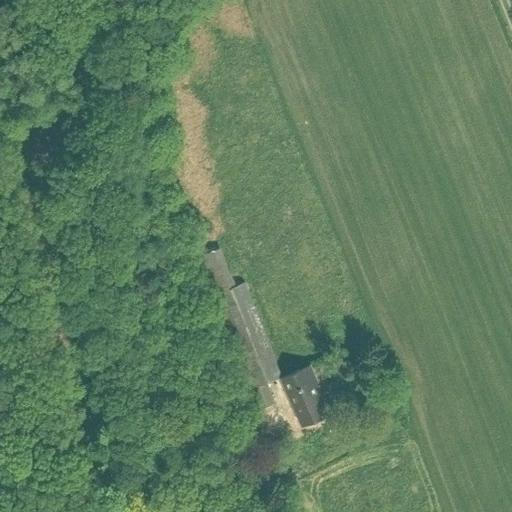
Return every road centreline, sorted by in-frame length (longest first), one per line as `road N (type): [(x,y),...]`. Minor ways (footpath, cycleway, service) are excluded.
road 1 (track): [(109,511),(29,176)]
road 2 (track): [(90,44),(29,176)]
